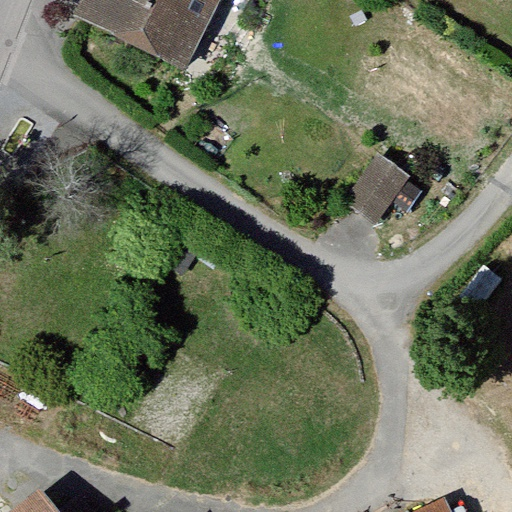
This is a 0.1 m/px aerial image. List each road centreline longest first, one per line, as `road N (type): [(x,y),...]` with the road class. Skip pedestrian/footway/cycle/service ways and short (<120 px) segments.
road 1 (residential): [(511,182),(432,271),(383,300),(295,253),(0,42)]
road 2 (unknown): [(390,449),(468,483),(503,511)]
